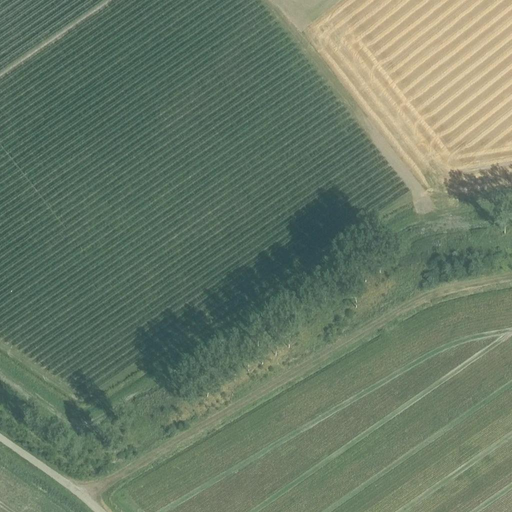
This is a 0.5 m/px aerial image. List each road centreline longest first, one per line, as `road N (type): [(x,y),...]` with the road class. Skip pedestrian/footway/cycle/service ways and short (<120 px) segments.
road 1 (track): [(83,496),(403,308),(511,277)]
road 2 (unclassified): [(98,511),(0,437)]
